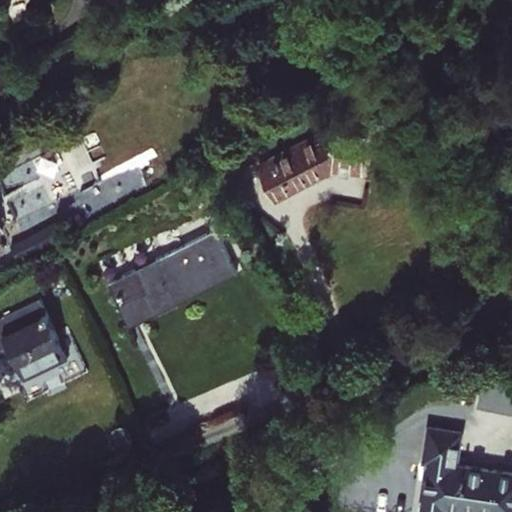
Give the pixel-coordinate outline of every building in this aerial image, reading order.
[(50,0),(13,0),(22,31),(56,22),(50,0)] [(511,15),(495,16),(497,57),(511,56),(511,15)] [(374,138),(333,132),(272,163),(288,196),(342,169),(370,173),(374,138)] [(19,223),(0,185),(0,251),(12,246),(15,249),(22,246),(12,226),(19,223)] [(68,218),(27,240),(35,254),(76,233),(68,218)] [(140,324),(247,270),(226,228),(119,281),(140,324)] [(54,295),(0,321),(0,339),(3,346),(19,339),(36,376),(82,354),(54,295)] [(476,429),(441,424),(436,457),(442,458),(441,463),(438,462),(433,492),(436,492),(432,511),(456,511),(458,503),(511,511),(511,466),(471,460),(476,429)]
